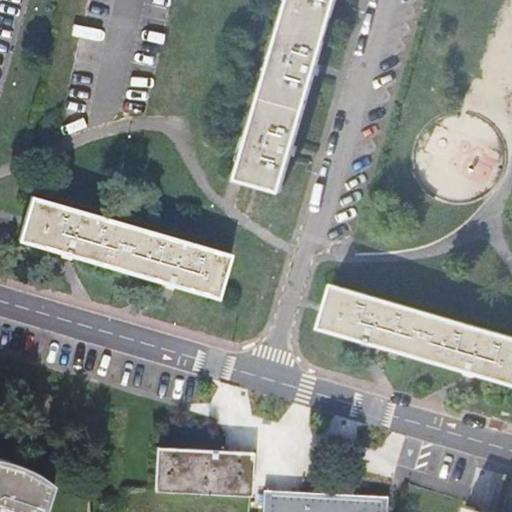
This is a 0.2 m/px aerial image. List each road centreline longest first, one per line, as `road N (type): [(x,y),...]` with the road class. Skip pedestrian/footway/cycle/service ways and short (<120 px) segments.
road 1 (residential): [(266,375),(388,0)]
road 2 (residential): [(0,297),(266,375)]
road 3 (residential): [(266,375),(511,449)]
